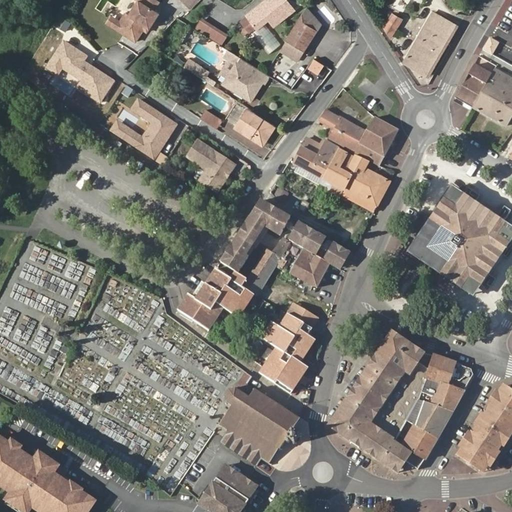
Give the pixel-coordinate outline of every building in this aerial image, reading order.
[(145,27),(149,29),(158,13),(153,11),(158,2),(154,0),(134,0),(137,1),(128,15),(125,13),(119,22),(115,30),(136,43),(143,30),(145,27)] [(200,0),(195,0),(189,6),(192,9),(200,0)] [(278,0),(266,0),(244,17),(240,20),(248,31),(255,26),(252,21),(263,13),(269,21),(273,26),(293,10),(285,0),(280,0),(279,1),(278,0)] [(304,51),(321,24),(307,7),(301,16),(286,41),(304,51)] [(263,13),(252,21),(255,26),(257,29),(260,27),(269,21),(263,13)] [(456,27),(433,13),(404,63),(426,76),(456,27)] [(392,14),(385,27),(391,37),(401,20),(392,14)] [(110,17),(106,24),(115,30),(119,22),(110,17)] [(227,37),(201,21),(196,30),(221,45),(227,37)] [(90,57),(63,40),(44,68),(59,76),(63,71),(82,82),(78,88),(101,104),(115,82),(87,63),(90,57)] [(315,57),(309,66),(319,72),(325,63),(315,57)] [(203,68),(190,59),(184,67),(198,76),(203,68)] [(251,90),(259,78),(236,64),(233,70),(229,76),(251,90)] [(460,88),(455,99),(460,101),(473,109),(494,70),(486,65),(483,69),(474,64),(460,88)] [(233,70),(224,65),(221,70),(229,76),(233,70)] [(216,78),(225,83),(229,76),(221,70),(216,78)] [(473,109),(505,127),(511,114),(511,79),(494,70),(473,109)] [(250,101),(256,93),(251,90),(229,76),(225,83),(224,84),(250,101)] [(256,93),(263,81),(259,78),(251,90),(256,93)] [(250,101),(224,84),(218,80),(214,87),(247,108),(253,112),(256,106),(250,101)] [(134,92),(125,86),(121,93),(130,98),(134,92)] [(179,125),(139,98),(131,111),(151,124),(144,138),(118,120),(111,131),(155,161),(159,154),(179,125)] [(247,108),(235,128),(250,137),(252,135),(262,141),(273,125),(253,112),(247,108)] [(222,121),(206,110),(200,118),(217,128),(222,121)] [(334,129),(329,139),(354,153),(366,132),(356,127),(352,125),(339,118),(332,114),(326,110),(321,121),(334,129)] [(339,118),(352,125),(356,127),(353,122),(341,116),(339,118)] [(354,153),(379,166),(398,131),(374,118),(366,132),(354,153)] [(250,137),(262,145),(275,126),(273,125),(262,141),(252,135),(250,137)] [(306,139),(293,164),(324,180),(339,149),(326,142),(323,147),(319,145),(306,139)] [(197,141),(187,156),(206,170),(208,178),(204,184),(217,192),(226,178),(225,175),(228,170),(230,172),(235,164),(221,156),(197,141)] [(329,183),(344,190),(352,176),(340,170),(348,154),(339,149),(324,180),(329,183)] [(168,161),(159,154),(155,161),(163,167),(168,161)] [(344,190),(376,207),(389,181),(364,169),(361,161),(348,154),(340,170),(352,176),(344,190)] [(206,170),(199,181),(204,184),(208,178),(206,170)] [(320,186),(326,189),(329,183),(324,180),(320,186)] [(338,202),(341,197),(344,190),(329,183),(326,189),(328,197),(338,202)] [(442,227),(453,234),(473,203),(452,188),(410,252),(421,259),(463,289),(472,295),(479,284),(486,274),(454,252),(448,262),(427,249),(442,227)] [(341,197),(373,213),(376,207),(344,190),(341,197)] [(265,227),(271,231),(281,213),(260,201),(257,207),(258,211),(255,215),(253,213),(249,219),(250,222),(248,226),(245,225),(237,238),(239,239),(237,243),(233,245),(229,250),(231,252),(229,256),(225,256),(221,263),(234,272),(238,274),(248,259),(246,257),(253,246),(250,244),(257,233),(260,235),(265,227)] [(511,229),(502,223),(495,217),(473,203),(453,234),(442,227),(427,249),(448,262),(454,252),(486,274),(487,272),(500,253),(508,241),(511,235),(511,229)] [(511,210),(503,205),(495,217),(502,223),(511,210)] [(271,231),(281,236),(290,218),(281,213),(271,231)] [(298,246),(305,250),(305,251),(315,256),(325,238),(321,235),(301,224),(300,223),(290,241),(292,242),(295,244),(298,246)] [(253,246),(260,235),(257,233),(250,244),(253,246)] [(500,253),(507,258),(511,251),(511,244),(508,241),(500,253)] [(292,242),(290,244),(287,250),(286,251),(289,253),(295,244),(292,242)] [(338,269),(348,250),(335,243),(324,261),(329,264),(338,269)] [(284,260),(289,253),(286,251),(287,250),(279,245),(273,253),(284,260)] [(254,295),(256,296),(276,267),(281,270),(287,262),(284,260),(273,253),(267,249),(247,280),(242,287),(254,295)] [(290,274),(315,288),(329,264),(324,261),(315,256),(305,251),(290,274)] [(223,308),(239,318),(254,295),(242,287),(247,280),(238,274),(234,272),(229,279),(215,270),(205,284),(202,283),(193,297),(188,295),(178,310),(208,330),(223,308)] [(479,284),(488,290),(496,278),(487,272),(486,274),(479,284)] [(312,328),(319,318),(294,304),(287,314),(312,328)] [(307,369),(299,363),(314,340),(307,335),(312,328),(287,314),(279,327),(271,323),(261,339),(276,349),(259,375),(274,384),(277,380),(292,390),(307,369)] [(421,360),(424,355),(392,334),(353,390),(333,421),(332,425),(332,428),(335,432),(398,473),(401,469),(385,459),(335,426),(393,340),(421,360)] [(432,361),(429,371),(418,364),(421,360),(393,340),(335,426),(385,459),(389,452),(394,442),(426,459),(439,436),(473,377),(470,369),(433,357),(432,361)] [(246,373),(238,384),(243,388),(247,383),(252,377),(246,373)] [(290,394),(292,390),(277,380),(274,384),(274,385),(290,394)] [(294,442),(300,434),(297,432),(298,430),(296,425),(299,418),(247,383),(243,388),(241,391),(236,388),(230,389),(225,396),(226,403),(231,406),(219,423),(229,429),(222,440),(257,464),(262,458),(272,443),(280,448),(285,441),(289,441),(291,440),(294,442)] [(472,434),(462,449),(458,455),(484,472),(488,465),(498,450),(502,444),(511,429),(511,428),(511,390),(504,385),(500,392),(490,408),(486,413),(476,428),(472,434)] [(495,392),(489,403),(490,408),(500,392),(495,392)] [(482,413),(475,423),(476,428),(486,413),(482,413)] [(504,445),(511,434),(511,429),(502,444),(504,445)] [(468,434),(462,444),(462,449),(472,434),(468,434)] [(7,500),(23,511),(50,460),(39,453),(34,461),(0,438),(0,484),(12,493),(7,500)] [(405,462),(419,469),(426,459),(394,442),(389,452),(405,462)] [(262,458),(270,463),(280,448),(272,443),(262,458)] [(492,465),(499,454),(498,450),(488,465),(492,465)] [(401,469),(405,462),(389,452),(385,459),(401,469)] [(87,511),(95,501),(53,473),(58,466),(50,460),(23,511),(24,511),(28,511),(32,506),(41,511),(87,511)] [(239,511),(240,511),(241,511),(243,511),(250,503),(247,501),(255,489),(257,486),(255,485),(224,464),(209,488),(200,500),(198,502),(199,503),(201,505),(196,511),(239,511)] [(206,486),(197,498),(200,500),(209,488),(206,486)] [(250,503),(258,491),(255,489),(247,501),(250,503)] [(193,511),(192,511),(196,511),(201,505),(199,503),(193,511)]
